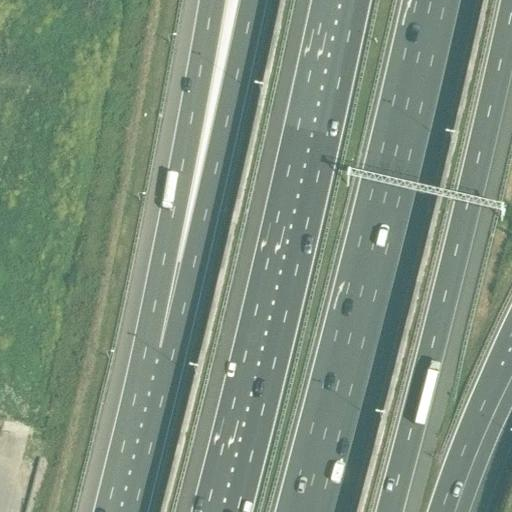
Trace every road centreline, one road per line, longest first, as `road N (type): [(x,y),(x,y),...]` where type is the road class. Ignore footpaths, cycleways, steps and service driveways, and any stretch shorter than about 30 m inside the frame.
road 1 (motorway): [(305,511),(429,0)]
road 2 (motorway): [(343,0),(221,511)]
road 3 (motorway): [(388,511),(511,4)]
road 4 (motorway): [(251,0),(160,348)]
road 5 (motorway): [(210,0),(160,348)]
road 6 (motorway): [(441,511),(511,347)]
road 7 (motorway): [(160,348),(119,511)]
